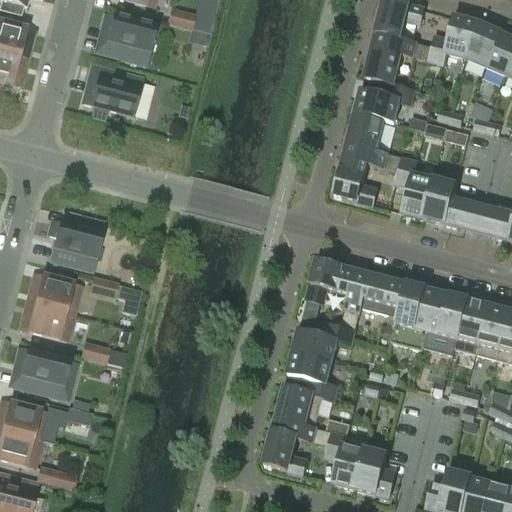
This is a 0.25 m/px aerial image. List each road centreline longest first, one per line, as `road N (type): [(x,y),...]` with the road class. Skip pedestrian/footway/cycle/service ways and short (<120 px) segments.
road 1 (residential): [(345,511),(248,488),(246,478),(306,226)]
road 2 (residential): [(306,226),(36,158)]
road 3 (residential): [(370,0),(306,226)]
road 4 (residential): [(511,281),(306,226)]
road 5 (residential): [(36,158),(76,0)]
road 6 (residential): [(0,295),(36,158)]
